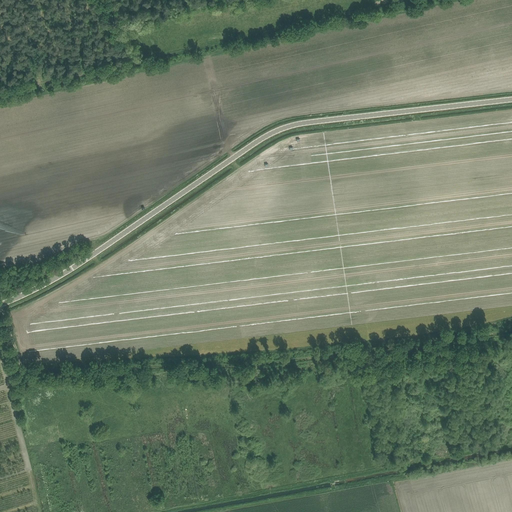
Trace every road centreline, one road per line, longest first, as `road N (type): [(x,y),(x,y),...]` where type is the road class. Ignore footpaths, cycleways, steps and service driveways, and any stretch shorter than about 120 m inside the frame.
road 1 (unclassified): [(0,307),(76,266),(274,129),(511,100)]
road 2 (track): [(0,307),(20,366),(30,367),(314,355),(511,327)]
